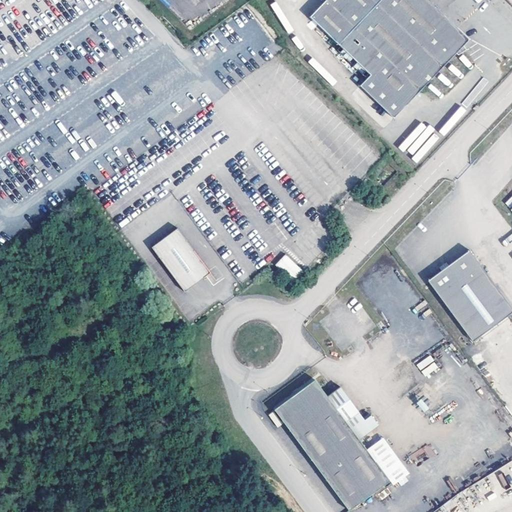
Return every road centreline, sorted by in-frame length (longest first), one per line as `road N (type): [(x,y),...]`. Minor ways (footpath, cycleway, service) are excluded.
road 1 (unclassified): [(511,89),(286,324)]
road 2 (unclassified): [(327,511),(253,413),(248,378)]
road 3 (unclassified): [(286,324),(252,309),(228,323),(222,349),(248,378)]
